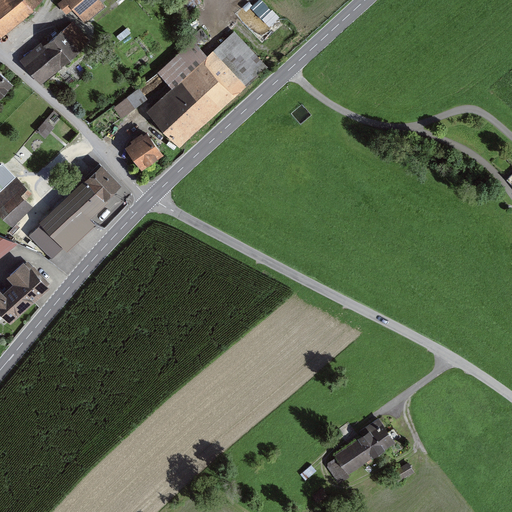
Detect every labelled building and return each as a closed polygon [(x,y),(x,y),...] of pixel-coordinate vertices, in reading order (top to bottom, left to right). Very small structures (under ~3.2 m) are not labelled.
[(0,0),(0,37),(38,10),(35,6),(42,1),(41,0),(0,0)] [(63,0),(61,2),(68,11),(74,6),(85,20),(105,4),(101,0),(63,0)] [(264,0),(258,0),(252,7),(271,27),(281,17),(264,0)] [(198,17),(202,27),(213,24),(209,13),(198,17)] [(75,21),(27,60),(44,81),(92,43),(75,21)] [(271,68),(239,31),(209,57),(196,42),(162,72),(176,88),(151,111),(182,146),(271,68)] [(0,101),(16,83),(0,69),(0,101)] [(163,83),(162,75),(145,77),(145,90),(148,90),(148,94),(166,93),(165,83),(163,83)] [(141,89),(114,107),(120,117),(148,99),(141,89)] [(56,128),(47,121),(41,130),(49,137),(56,128)] [(168,156),(152,131),(131,145),(147,170),(168,156)] [(14,175),(4,164),(0,167),(0,208),(14,223),(35,203),(29,196),(35,191),(17,172),(14,175)] [(44,223),(32,233),(54,259),(67,249),(69,252),(101,225),(94,217),(112,202),(109,199),(124,186),(107,165),(87,182),(85,179),(39,218),(44,223)] [(0,234),(0,257),(19,243),(0,234)] [(36,268),(29,260),(12,275),(19,283),(8,292),(3,287),(0,290),(0,320),(3,325),(12,317),(14,320),(55,286),(38,266),(36,268)] [(399,440),(382,417),(371,424),(373,427),(337,453),(339,455),(329,462),(340,478),(349,471),(351,474),(399,440)]
